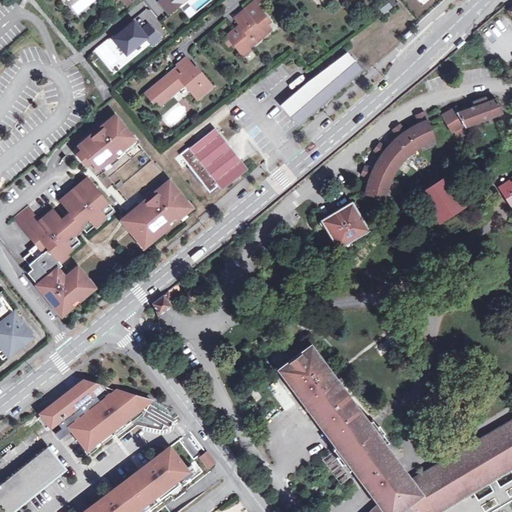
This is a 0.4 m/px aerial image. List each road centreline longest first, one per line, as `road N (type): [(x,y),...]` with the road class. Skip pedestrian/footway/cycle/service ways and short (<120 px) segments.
road 1 (primary): [(113,318),(484,0)]
road 2 (residential): [(238,479),(113,318)]
road 3 (residential): [(0,256),(73,352)]
